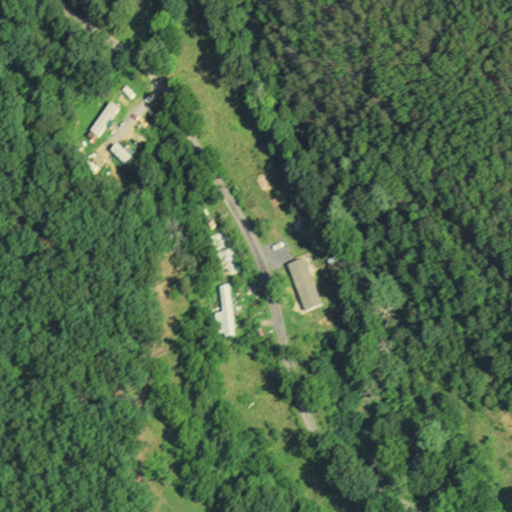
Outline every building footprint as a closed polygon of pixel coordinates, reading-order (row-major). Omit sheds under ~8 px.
[(90,131),(99,137),(119,109),(111,103),(90,131)] [(113,151),(139,179),(145,173),(119,145),(113,151)] [(286,254),(298,297),(317,291),(311,271),(299,274),(293,252),(286,254)] [(336,286),(346,280),(337,264),(327,269),(336,286)] [(217,336),(233,334),(227,284),(218,285),(221,310),(214,311),(217,336)] [(437,463),(420,452),(409,469),(442,490),(446,484),(430,474),(437,463)]
